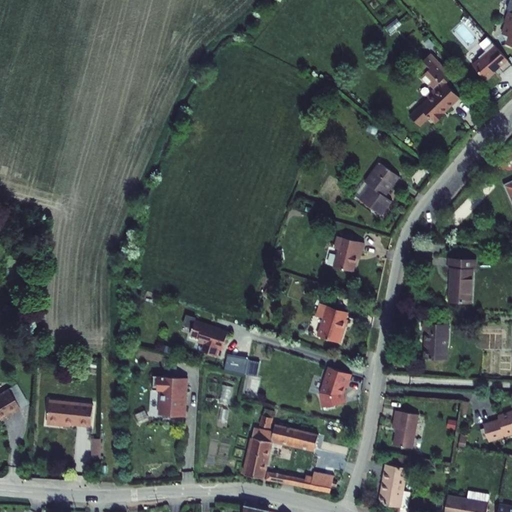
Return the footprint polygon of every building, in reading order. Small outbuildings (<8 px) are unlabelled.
[(511,52),(501,40),(493,48),(493,49),(486,55),(488,57),(481,63),(494,78),(508,66),(511,69),(511,52)] [(452,111),(469,95),(456,81),(463,74),(441,51),(429,62),(436,70),(431,74),(439,83),(441,82),(444,86),(436,94),(438,96),(430,105),(429,104),(419,113),(429,125),(439,115),(445,122),(455,114),(452,111)] [(379,182),(368,195),(390,212),(400,199),(393,193),(407,174),(388,159),(373,177),(379,182)] [(363,191),(368,195),(379,182),(373,177),(363,191)] [(339,250),(335,267),(355,272),(359,254),(364,255),(367,243),(339,236),(335,249),(339,250)] [(478,255),(451,252),(450,262),(453,263),(452,278),(450,295),(471,298),(474,265),(477,266),(478,255)] [(325,314),(318,337),(340,344),(345,328),(343,328),(345,320),(348,313),(328,306),(320,303),(317,312),(325,314)] [(210,342),(212,348),(222,351),(224,343),(228,345),(229,343),(230,339),(234,328),(226,325),(225,326),(214,323),(215,321),(201,316),(197,329),(206,332),(204,336),(211,338),(210,342)] [(454,318),(428,316),(428,324),(432,325),(430,352),(451,354),(454,318)] [(256,344),(243,339),(241,343),(230,339),(229,343),(240,346),(235,360),(249,365),(256,344)] [(251,358),(249,373),(260,375),(262,361),(251,358)] [(351,376),(329,369),(327,373),(326,373),(323,381),(324,384),(323,385),(319,395),(321,397),(321,398),(323,411),(333,409),(335,406),(344,405),(342,395),(341,395),(343,389),(347,390),(351,376)] [(188,379),(154,377),(153,391),(161,392),(160,416),(186,418),(188,379)] [(221,400),(231,401),(233,386),(223,385),(221,400)] [(0,398),(0,421),(11,416),(12,418),(24,411),(13,391),(0,398)] [(53,399),(52,423),(63,423),(63,421),(94,423),(95,401),(53,399)] [(262,424),(274,426),(277,409),(265,407),(262,424)] [(511,433),(511,409),(494,415),(495,419),(480,424),(486,441),(511,433)] [(415,449),(421,416),(397,411),(394,428),(398,429),(394,446),(415,449)] [(318,438),(276,428),(274,434),(273,443),(314,452),(318,438)] [(274,434),(255,429),(253,437),(273,443),(274,434)] [(263,481),(273,443),(253,437),(243,477),(263,481)] [(95,441),(95,457),(103,457),(104,442),(95,441)] [(410,459),(387,455),(385,465),(408,469),(410,459)] [(408,469),(385,465),(381,492),(385,492),(383,505),(401,508),(404,492),(408,469)] [(267,474),(266,482),(329,495),(333,476),(315,472),(312,479),(311,484),(302,482),(267,474)] [(474,491),(494,495),(496,487),(475,483),(474,491)] [(465,511),(491,511),(494,495),(474,491),(453,488),(449,509),(465,511)] [(411,493),(404,492),(401,508),(408,509),(411,493)] [(511,511),(511,497),(506,496),(502,511),(511,511)]
